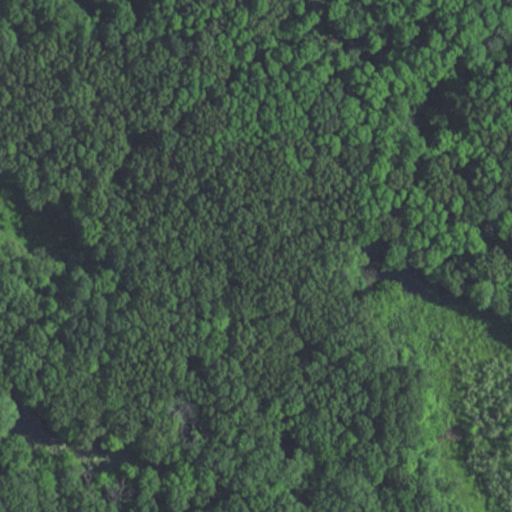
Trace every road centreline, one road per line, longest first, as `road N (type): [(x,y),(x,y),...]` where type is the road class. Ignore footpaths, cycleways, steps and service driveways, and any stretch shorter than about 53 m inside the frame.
road 1 (track): [(511,9),(439,55),(388,170),(204,228),(99,298),(0,326)]
road 2 (track): [(0,84),(152,102),(228,72),(327,0)]
